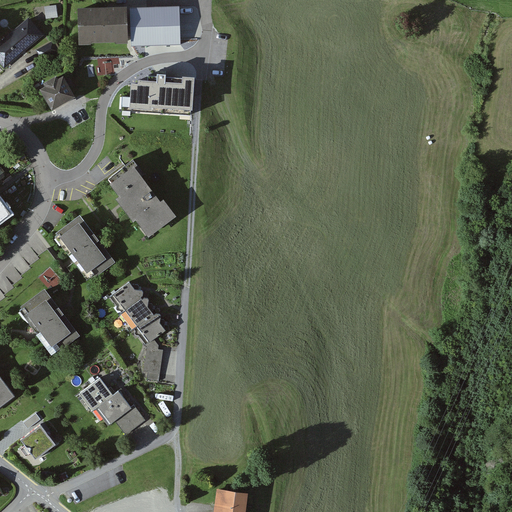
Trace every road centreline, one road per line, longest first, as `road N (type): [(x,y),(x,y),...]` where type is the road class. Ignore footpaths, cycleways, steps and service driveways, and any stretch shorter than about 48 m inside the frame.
road 1 (residential): [(38,495),(150,447),(177,419),(200,55)]
road 2 (residential): [(47,179),(76,172),(92,157),(116,79),(159,59),(200,55)]
